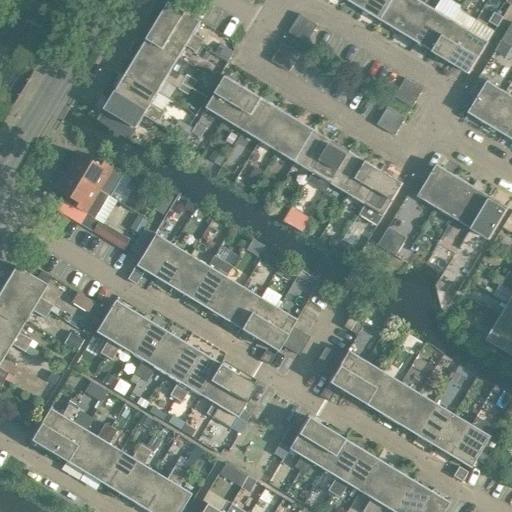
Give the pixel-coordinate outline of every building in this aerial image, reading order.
[(349,0),(363,8),(368,0),(349,0)] [(368,0),(363,8),(381,19),(392,0),(368,0)] [(399,30),(417,0),(392,0),(381,19),(399,30)] [(417,41),(436,9),(421,0),(417,0),(399,30),(417,41)] [(205,40),(194,33),(202,21),(170,1),(159,20),(201,46),(205,40)] [(434,51),(453,19),(436,9),(417,41),(434,51)] [(504,16),(495,11),(490,21),(498,26),(504,16)] [(300,13),(295,23),(304,28),(309,19),(300,13)] [(309,19),(304,28),(313,34),(319,24),(309,19)] [(452,62),(471,30),(453,19),(434,51),(452,62)] [(187,45),(198,52),(201,46),(159,20),(148,37),(180,57),(187,45)] [(298,37),(304,28),(295,23),(289,32),(298,37)] [(304,28),(298,37),(307,43),(313,34),(304,28)] [(470,73),(489,41),(471,30),(452,62),(470,73)] [(511,33),(508,31),(502,40),(511,45),(511,43),(511,33)] [(187,76),(173,68),(180,57),(148,37),(138,55),(183,82),(187,76)] [(222,42),(215,54),(229,62),(236,51),(222,42)] [(283,42),(278,51),(287,56),(292,47),(283,42)] [(292,47),(287,56),(296,62),(301,53),(292,47)] [(278,51),(272,60),(281,65),(287,56),(278,51)] [(166,80),(180,88),(183,82),(138,55),(127,72),(159,91),(166,80)] [(287,56),(281,65),(290,71),(296,62),(287,56)] [(204,70),(201,74),(210,94),(218,79),(208,73),(204,70)] [(166,111),(152,103),(159,91),(127,72),(117,90),(162,117),(166,111)] [(188,74),(183,82),(192,88),(197,80),(188,74)] [(227,76),(208,108),(226,119),(245,87),(227,76)] [(401,86),(410,92),(415,83),(406,77),(401,86)] [(488,80),(469,112),(487,123),(507,91),(488,80)] [(415,83),(410,92),(419,97),(424,88),(415,83)] [(410,92),(401,86),(395,96),(404,101),(410,92)] [(245,87),(226,119),(243,129),(263,97),(245,87)] [(162,117),(117,90),(106,108),(109,110),(103,120),(132,137),(145,115),(159,123),(162,117)] [(505,134),(511,121),(511,94),(507,91),(487,123),(505,134)] [(410,92),(404,101),(413,107),(419,97),(410,92)] [(261,140),(280,108),(263,97),(243,129),(261,140)] [(392,120),(398,111),(389,106),(383,115),(392,120)] [(278,150),(298,118),(280,108),(261,140),(278,150)] [(398,111),(392,120),(401,126),(407,117),(398,111)] [(383,115),(378,124),(387,129),(392,120),(383,115)] [(298,118),(278,150),(297,161),(316,129),(298,118)] [(392,120),(387,129),(396,135),(401,126),(392,120)] [(207,128),(199,122),(193,132),(202,137),(207,128)] [(314,172),(333,140),(316,129),(297,161),(314,172)] [(331,183),(351,150),(333,140),(314,172),(309,181),(326,191),(331,183)] [(216,147),(210,157),(222,165),(228,154),(216,147)] [(351,150),(331,183),(349,193),(368,161),(351,150)] [(122,173),(91,155),(89,159),(79,153),(67,171),(107,195),(109,196),(122,173)] [(366,204),(386,172),(368,161),(349,193),(366,204)] [(438,163),(418,195),(437,206),(456,174),(438,163)] [(256,166),(248,178),(257,183),(264,171),(256,166)] [(56,189),(67,195),(64,200),(94,217),(107,195),(67,171),(56,189)] [(380,223),(404,183),(386,172),(366,204),(361,212),(380,223)] [(454,217),(474,185),(456,174),(437,206),(454,217)] [(474,185),(454,217),(472,227),(491,196),(474,185)] [(164,191),(154,208),(163,214),(174,197),(164,191)] [(490,239),(509,207),(491,196),(472,227),(490,239)] [(138,214),(130,228),(140,234),(148,220),(138,214)] [(101,221),(94,232),(120,248),(127,237),(101,221)] [(389,226),(384,235),(393,241),(398,231),(389,226)] [(145,227),(131,249),(141,256),(155,233),(145,227)] [(398,231),(393,241),(402,246),(407,237),(398,231)] [(141,256),(136,265),(154,276),(173,244),(155,233),(141,256)] [(384,235),(378,244),(387,250),(393,241),(384,235)] [(344,239),(337,249),(344,253),(350,243),(344,239)] [(393,241),(387,250),(396,255),(402,246),(393,241)] [(173,244),(154,276),(171,287),(191,255),(173,244)] [(189,297),(208,265),(191,255),(171,287),(189,297)] [(226,276),(232,266),(214,255),(208,265),(189,297),(206,308),(226,276)] [(292,271),(280,264),(275,272),(287,280),(292,271)] [(53,305),(40,296),(47,284),(15,265),(4,283),(50,311),(53,305)] [(128,278),(136,284),(142,274),(133,269),(128,278)] [(462,279),(454,274),(447,286),(455,290),(462,279)] [(224,318),(243,286),(226,276),(206,308),(224,318)] [(502,283),(511,289),(511,297),(509,303),(511,304),(511,281),(506,277),(502,283)] [(33,308),(46,317),(50,311),(4,283),(0,290),(0,304),(26,320),(33,308)] [(241,329),(261,297),(243,286),(224,318),(241,329)] [(261,297),(241,329),(259,339),(278,307),(261,297)] [(96,331),(108,339),(100,352),(106,356),(133,310),(115,299),(96,331)] [(502,314),(488,306),(485,312),(511,328),(511,304),(509,303),(502,314)] [(32,339),(19,331),(26,320),(0,304),(0,328),(29,345),(32,339)] [(278,307),(259,339),(277,351),(282,343),(287,334),(293,325),(297,319),(278,307)] [(112,359),(120,346),(131,353),(151,321),(133,310),(106,356),(112,359)] [(481,318),(494,326),(487,339),(511,353),(511,328),(485,312),(481,318)] [(344,326),(357,334),(364,322),(351,314),(344,326)] [(143,360),(135,373),(141,377),(168,331),(151,321),(131,353),(143,360)] [(293,325),(287,334),(296,340),(301,331),(293,325)] [(12,343),(25,351),(29,345),(0,328),(0,352),(5,355),(12,343)] [(84,339),(71,331),(65,342),(77,350),(84,339)] [(147,381),(155,367),(166,374),(186,342),(168,331),(141,377),(147,381)] [(301,331),(296,340),(305,345),(310,336),(301,331)] [(287,334),(282,343),(290,349),(296,340),(287,334)] [(296,340),(290,349),(299,354),(305,345),(296,340)] [(178,381),(170,394),(176,398),(203,353),(186,342),(166,374),(178,381)] [(29,345),(25,351),(35,358),(39,351),(29,345)] [(326,346),(320,355),(329,360),(335,351),(326,346)] [(260,359),(269,364),(275,354),(266,349),(260,359)] [(333,375),(328,382),(347,393),(366,361),(348,350),(344,357),(338,366),(333,375)] [(335,351),(329,360),(338,366),(344,357),(335,351)] [(8,373),(0,367),(0,362),(5,355),(0,352),(0,376),(5,379),(8,373)] [(182,402),(190,388),(201,395),(221,363),(203,353),(176,398),(182,402)] [(320,355),(315,364),(324,370),(329,360),(320,355)] [(329,360),(324,370),(333,375),(338,366),(329,360)] [(364,403),(384,371),(366,361),(347,393),(364,403)] [(213,402),(206,413),(212,416),(238,374),(221,363),(201,395),(213,402)] [(60,376),(51,370),(46,379),(55,384),(60,376)] [(382,414),(401,382),(384,371),(364,403),(382,414)] [(115,377),(107,372),(103,380),(110,384),(115,377)] [(130,380),(136,384),(140,376),(134,373),(130,380)] [(243,408),(248,399),(257,385),(238,374),(212,416),(231,427),(237,417),(243,408)] [(101,402),(108,391),(91,380),(84,391),(101,402)] [(399,425),(419,392),(401,382),(382,414),(399,425)] [(320,395),(329,400),(335,391),(326,385),(320,395)] [(419,392),(399,425),(417,435),(436,403),(419,392)] [(503,392),(495,404),(504,409),(511,397),(503,392)] [(243,408),(252,413),(257,404),(248,399),(243,408)] [(436,403),(417,435),(434,446),(454,414),(436,403)] [(69,404),(62,415),(50,407),(30,439),(49,451),(75,408),(69,404)] [(167,414),(152,405),(149,411),(163,419),(167,414)] [(74,422),(81,411),(75,408),(49,451),(66,461),(86,429),(74,422)] [(243,408),(237,417),(246,422),(252,413),(243,408)] [(92,418),(81,411),(74,422),(86,429),(92,418)] [(138,422),(148,427),(153,418),(144,413),(138,422)] [(169,421),(181,429),(185,421),(173,414),(169,421)] [(454,414),(434,446),(452,456),(471,424),(454,414)] [(301,455),(294,466),(300,470),(326,427),(308,416),(299,430),(294,439),(288,448),(301,455)] [(246,422),(237,417),(231,427),(240,433),(246,422)] [(105,422),(97,436),(86,429),(66,461),(84,471),(111,426),(105,422)] [(196,429),(185,423),(181,429),(192,436),(196,429)] [(291,424),(285,433),(294,439),(299,430),(291,424)] [(476,458),(489,436),(490,435),(471,424),(452,456),(470,467),(476,458)] [(109,443),(117,430),(111,426),(84,471),(101,482),(120,450),(109,443)] [(306,473),(313,463),(324,470),(344,438),(326,427),(300,470),(306,473)] [(285,433),(280,443),(288,448),(294,439),(285,433)] [(476,458),(486,465),(499,442),(489,436),(476,458)] [(336,477),(328,490),(334,494),(361,448),(344,438),(324,470),(336,477)] [(140,443),(132,457),(120,450),(101,482),(118,492),(146,447),(140,443)] [(144,464),(152,451),(146,447),(118,492),(136,503),(155,471),(144,464)] [(340,497),(348,484),(359,491),(379,459),(361,448),(334,494),(340,497)] [(198,453),(192,449),(186,459),(181,468),(187,472),(198,453)] [(371,498),(363,511),(370,511),(396,469),(379,459),(359,491),(371,498)] [(225,463),(219,473),(241,487),(247,477),(225,463)] [(175,465),(167,478),(155,471),(136,503),(150,511),(154,511),(181,468),(175,465)] [(453,475),(462,481),(468,471),(459,466),(453,475)] [(179,511),(191,493),(179,485),(187,472),(181,468),(154,511),(179,511)] [(378,511),(383,505),(393,511),(394,511),(414,480),(396,469),(370,511),(378,511)] [(247,477),(241,487),(249,491),(256,480),(249,476),(247,477)] [(417,511),(431,490),(414,480),(394,511),(417,511)] [(443,511),(449,501),(431,490),(417,511),(443,511)] [(226,499),(219,510),(207,502),(200,511),(226,511),(232,503),(226,499)] [(273,511),(282,511),(286,505),(280,501),(273,511)] [(247,511),(232,503),(226,511),(247,511)]
